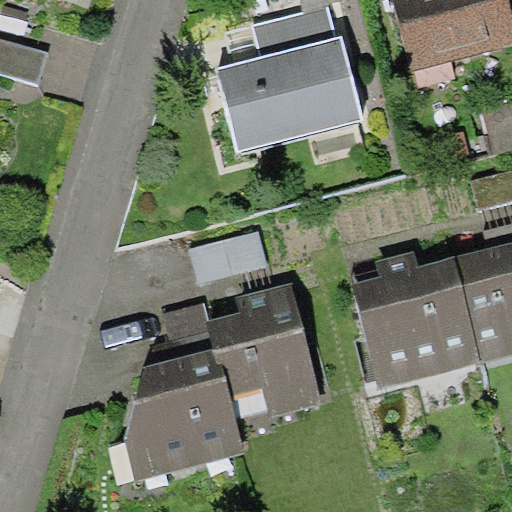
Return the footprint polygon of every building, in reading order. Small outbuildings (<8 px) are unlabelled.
[(511,0),(398,0),(416,67),(511,42),(511,0)] [(255,59),(213,69),(234,159),(360,129),(330,3),(247,23),(255,59)] [(49,55),(0,40),(0,73),(40,85),(49,55)] [(256,233),(188,248),(196,285),(266,269),(256,233)] [(511,256),(367,288),(389,386),(511,359),(511,256)] [(207,327),(214,355),(233,435),(327,411),(294,286),(238,300),(243,318),(207,327)] [(146,320),(156,368),(214,355),(207,327),(203,307),(146,320)] [(119,445),(128,480),(237,453),(233,435),(214,355),(156,368),(142,371),(119,445)]
